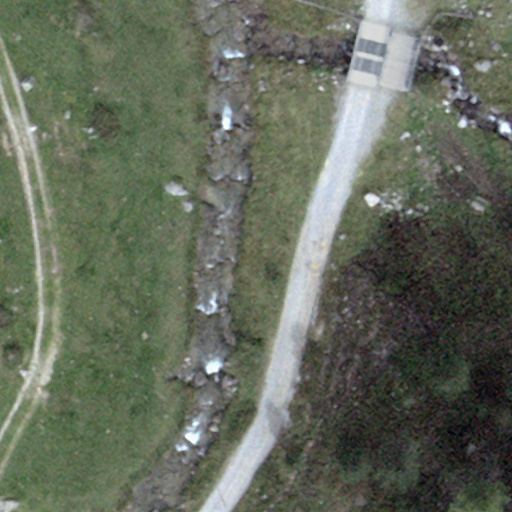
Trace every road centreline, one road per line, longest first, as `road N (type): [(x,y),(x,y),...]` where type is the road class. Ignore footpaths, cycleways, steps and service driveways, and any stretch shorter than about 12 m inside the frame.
road 1 (track): [(213,511),(276,407),(388,25),(387,0)]
road 2 (track): [(0,477),(47,318),(35,165),(0,72)]
